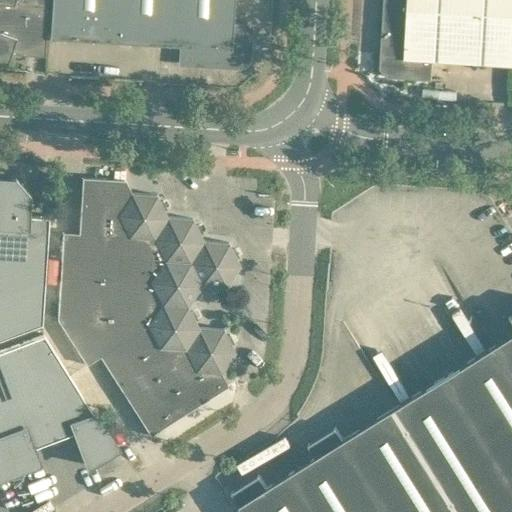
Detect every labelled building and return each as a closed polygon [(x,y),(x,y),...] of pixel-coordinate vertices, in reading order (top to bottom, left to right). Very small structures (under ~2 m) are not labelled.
[(51,0),(49,37),(111,41),(113,0),(51,0)] [(113,0),(111,41),(182,45),(231,48),(232,25),(234,0),(113,0)] [(405,58),(408,0),(384,0),(380,68),(387,77),(432,80),(433,60),(405,58)] [(408,0),(405,58),(433,60),(437,60),(440,0),(408,0)] [(483,63),(487,0),(440,0),(437,60),(483,63)] [(511,0),(487,0),(483,63),(511,64),(511,0)] [(0,56),(7,59),(10,53),(44,55),(47,4),(0,1),(0,56)] [(231,48),(182,45),(181,62),(237,66),(242,65),(246,62),(248,57),(250,25),(232,25),(231,48)] [(0,225),(48,229),(48,215),(29,214),(31,194),(15,177),(0,175),(0,225)] [(82,177),(79,233),(129,236),(118,213),(132,193),(125,179),(82,177)] [(157,194),(132,193),(118,213),(129,236),(154,237),(168,216),(165,210),(167,209),(163,200),(161,201),(157,194)] [(154,237),(165,260),(190,261),(204,240),(201,234),(203,233),(199,224),(197,225),(193,218),(168,216),(154,237)] [(0,337),(42,322),(48,229),(0,225),(0,337)] [(63,232),(60,276),(152,282),(165,260),(154,237),(129,236),(79,233),(63,232)] [(204,240),(190,261),(201,285),(226,286),(240,265),(237,258),(239,256),(235,248),(233,249),(229,242),(204,240)] [(190,261),(165,260),(152,282),(163,304),(188,305),(192,299),(194,300),(200,292),(197,291),(201,285),(190,261)] [(149,325),(163,304),(152,282),(60,276),(57,319),(87,365),(100,356),(149,325)] [(188,305),(163,304),(149,325),(160,347),(185,348),(199,327),(196,320),(198,319),(194,310),(191,311),(188,305)] [(232,491),(243,508),(245,511),(511,511),(511,312),(510,313),(511,316),(511,333),(344,439),(336,426),(309,443),(316,456),(267,486),(260,474),(232,491)] [(188,354),(185,348),(160,347),(149,325),(100,356),(125,394),(188,354)] [(185,348),(197,370),(221,372),(235,351),(232,344),(234,343),(230,334),(227,335),(224,328),(199,327),(185,348)] [(44,334),(18,343),(54,439),(75,431),(88,465),(117,447),(95,413),(93,414),(44,334)] [(18,343),(0,350),(0,432),(14,471),(38,462),(32,447),(54,439),(18,343)] [(188,354),(125,394),(150,435),(228,385),(221,372),(197,370),(188,354)] [(0,476),(14,471),(0,432),(0,476)]
